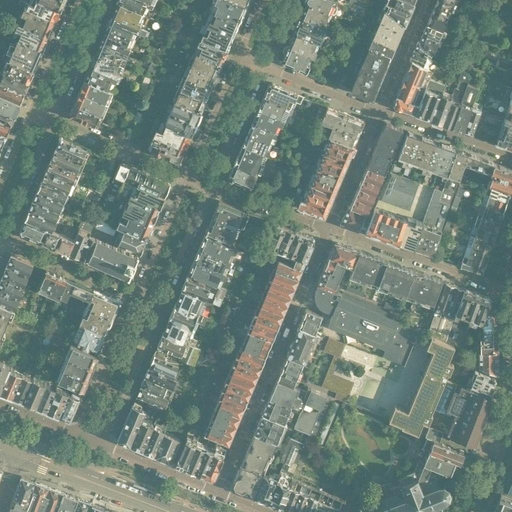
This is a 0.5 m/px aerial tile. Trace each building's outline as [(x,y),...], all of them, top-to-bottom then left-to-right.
[(60,9),(39,0),(35,0),(33,4),(22,0),(20,0),(19,4),(25,6),(26,7),(55,20),(60,9)] [(63,0),(39,0),(60,9),(63,0)] [(117,2),(141,13),(142,14),(145,6),(152,9),(155,4),(146,0),(117,0),(117,2)] [(244,7),(227,0),(214,0),(209,11),(214,13),(238,23),(244,7)] [(304,0),(306,2),(306,3),(328,12),(330,13),(335,0),(304,0)] [(403,0),(389,0),(388,4),(389,4),(409,13),(413,4),(403,0)] [(457,4),(447,0),(436,0),(434,5),(450,11),(452,7),(455,9),(457,4)] [(111,15),(111,16),(139,28),(141,23),(137,21),(141,13),(117,2),(111,16),(111,15)] [(306,3),(302,12),(301,16),(326,27),(328,22),(325,20),(328,12),(306,3)] [(409,13),(389,4),(387,10),(407,19),(409,13)] [(450,11),(434,5),(431,13),(450,21),(452,17),(448,15),(450,11)] [(55,20),(26,7),(25,6),(22,14),(26,16),(23,24),(49,35),(55,20)] [(407,19),(387,10),(382,7),(377,18),(402,29),(407,19)] [(238,23),(214,13),(211,21),(207,20),(205,25),(208,26),(232,36),(238,23)] [(450,21),(431,13),(427,22),(442,29),(444,25),(448,26),(450,21)] [(299,15),(295,25),(296,25),(293,31),(294,32),(316,42),(319,43),(322,36),(324,36),(326,35),(328,30),(327,27),(326,27),(301,16),(299,15)] [(111,16),(106,27),(130,37),(133,31),(144,35),(145,31),(140,28),(139,28),(111,16)] [(402,29),(377,18),(373,27),(398,39),(402,29)] [(49,35),(23,24),(18,22),(15,29),(21,32),(18,38),(21,40),(43,49),(49,35)] [(442,31),(426,24),(422,33),(438,41),(440,36),(444,37),(446,33),(442,31)] [(232,36),(208,26),(205,34),(201,33),(199,38),(226,49),(232,36)] [(106,27),(101,41),(128,53),(130,47),(126,46),(130,37),(106,27)] [(398,39),(373,27),(370,36),(394,48),(398,39)] [(294,32),(290,41),(288,45),(309,54),(313,56),(316,50),(313,49),(316,42),(294,32)] [(435,49),(438,41),(422,33),(419,41),(432,53),(436,54),(437,55),(439,50),(435,49)] [(394,48),(370,36),(366,45),(369,46),(391,57),(394,48)] [(200,47),(197,54),(220,64),(226,51),(198,39),(196,44),(200,47)] [(43,49),(21,40),(18,47),(15,45),(10,43),(8,47),(16,50),(16,51),(23,55),(24,53),(32,56),(31,57),(38,60),(43,49)] [(433,60),(429,58),(432,53),(419,41),(417,40),(409,60),(411,61),(432,70),(436,61),(433,60)] [(101,41),(95,54),(119,64),(123,56),(126,58),(128,53),(101,41)] [(309,54),(288,45),(284,46),(282,50),(284,54),(284,55),(282,61),(306,72),(309,64),(305,63),(309,54)] [(391,57),(369,46),(364,57),(387,66),(391,57)] [(32,56),(24,53),(23,55),(16,51),(16,50),(8,47),(6,53),(14,56),(12,61),(33,71),(38,60),(31,57),(32,56)] [(220,64),(197,54),(191,52),(190,56),(187,64),(189,65),(215,76),(220,64)] [(95,54),(90,65),(117,76),(125,80),(127,75),(116,71),(119,64),(95,54)] [(387,66),(364,57),(360,67),(382,77),(387,66)] [(33,71),(12,61),(10,60),(7,67),(3,66),(1,70),(3,71),(29,82),(33,71)] [(414,113),(429,78),(432,70),(411,61),(393,102),(395,106),(414,113)] [(215,76),(189,65),(187,64),(182,76),(210,88),(215,76)] [(90,65),(85,78),(109,89),(112,81),(115,82),(117,76),(90,65)] [(382,77),(360,67),(355,78),(378,88),(382,77)] [(29,82),(3,71),(1,70),(0,73),(0,84),(23,94),(29,82)] [(460,104),(464,92),(463,92),(465,84),(462,83),(462,82),(468,83),(469,80),(470,78),(461,71),(458,80),(456,88),(455,88),(451,97),(450,99),(449,100),(460,104)] [(347,75),(346,74),(340,72),(335,84),(342,87),(347,75)] [(205,100),(210,88),(182,76),(177,87),(205,100)] [(84,78),(79,91),(103,101),(109,89),(85,78),(84,78)] [(354,82),(352,86),(351,89),(350,90),(373,98),(378,88),(355,78),(355,79),(354,82)] [(430,119),(441,94),(445,84),(429,78),(414,113),(430,119)] [(302,96),(272,83),(268,84),(263,96),(288,107),(292,108),(295,101),(299,103),(302,96)] [(23,94),(0,84),(0,94),(20,103),(23,94)] [(463,130),(471,106),(477,90),(478,88),(467,84),(464,92),(460,104),(451,126),(463,130)] [(200,112),(205,100),(177,87),(172,99),(173,100),(200,112)] [(79,91),(74,102),(98,113),(103,101),(79,91)] [(20,103),(0,94),(0,109),(14,115),(20,103)] [(440,122),(449,100),(450,99),(451,97),(441,94),(430,119),(440,122)] [(292,108),(288,107),(263,96),(257,109),(261,110),(287,121),(290,115),(292,108)] [(190,134),(200,112),(173,100),(163,122),(190,134)] [(451,126),(460,104),(449,100),(440,122),(451,126)] [(70,111),(72,115),(93,125),(98,113),(74,102),(70,111)] [(364,120),(327,106),(321,120),(330,124),(357,136),(364,120)] [(471,106),(463,130),(472,133),(480,112),(475,110),(476,107),(471,106)] [(14,115),(0,109),(0,119),(11,124),(14,115)] [(287,121),(261,110),(257,109),(252,121),(277,132),(280,125),(284,127),(287,121)] [(511,119),(509,118),(505,117),(503,122),(508,124),(505,131),(511,133),(511,119)] [(11,124),(0,119),(0,131),(6,134),(11,124)] [(357,136),(330,124),(321,120),(314,138),(323,142),(327,134),(329,134),(354,145),(357,136)] [(184,148),(190,134),(163,122),(161,121),(158,128),(156,127),(153,134),(184,148)] [(275,138),(277,132),(252,121),(247,133),(272,144),(275,138)] [(402,129),(385,122),(367,166),(383,173),(384,173),(402,129)] [(130,128),(126,138),(130,140),(134,130),(130,128)] [(406,167),(417,135),(407,131),(402,143),(397,156),(404,158),(402,166),(406,167)] [(511,133),(505,131),(503,138),(498,136),(496,142),(511,148),(511,133)] [(247,133),(242,145),(262,153),(267,155),(272,144),(247,133)] [(184,148),(153,134),(147,148),(176,160),(180,158),(184,148)] [(354,145),(329,134),(327,134),(323,142),(350,153),(354,145)] [(418,163),(427,138),(417,135),(406,167),(404,173),(407,174),(412,161),(418,163)] [(59,138),(55,148),(83,160),(88,148),(62,137),(61,137),(60,137),(59,137),(59,138)] [(425,174),(436,142),(427,138),(418,163),(424,165),(421,173),(425,174)] [(350,153),(323,142),(320,150),(347,161),(350,153)] [(437,172),(446,145),(436,142),(425,174),(424,175),(422,182),(426,183),(431,170),(437,172)] [(260,174),(265,164),(264,163),(267,155),(262,153),(242,145),(238,156),(237,156),(234,164),(230,173),(228,176),(229,179),(233,180),(251,187),(252,184),(257,173),(260,174)] [(445,181),(455,149),(446,145),(437,172),(443,174),(441,180),(445,181)] [(55,148),(50,159),(78,171),(83,160),(55,148)] [(461,170),(463,163),(467,153),(455,149),(445,181),(444,182),(442,189),(441,191),(438,200),(449,204),(461,170)] [(347,161),(320,150),(317,158),(343,169),(347,161)] [(481,158),(470,154),(467,153),(463,163),(466,164),(478,168),(481,158)] [(106,182),(115,160),(109,157),(101,179),(106,182)] [(343,169),(317,158),(314,165),(340,176),(343,169)] [(493,162),(481,158),(478,168),(490,173),(493,162)] [(50,159),(46,169),(74,181),(78,171),(50,159)] [(127,165),(118,161),(112,175),(122,179),(127,165)] [(511,169),(493,162),(490,173),(492,174),(511,180),(511,169)] [(169,183),(127,165),(122,179),(164,197),(169,183)] [(340,176),(314,165),(311,173),(337,184),(340,176)] [(383,173),(367,166),(362,176),(379,183),(383,173)] [(399,174),(401,169),(394,166),(392,171),(399,174)] [(46,169),(41,179),(41,180),(67,191),(69,192),(74,181),(46,169)] [(389,172),(378,199),(401,207),(409,210),(414,197),(419,183),(389,172)] [(337,184),(311,173),(307,181),(309,182),(334,192),(337,184)] [(462,174),(459,185),(464,186),(467,176),(462,174)] [(511,180),(492,174),(488,184),(492,185),(510,192),(511,190),(511,180)] [(122,179),(112,175),(106,190),(115,194),(126,199),(157,212),(164,197),(122,179)] [(379,183),(362,176),(358,186),(375,194),(379,183)] [(41,180),(37,189),(63,201),(67,191),(41,180)] [(101,193),(105,184),(99,181),(97,186),(91,184),(90,188),(101,193)] [(334,192),(309,182),(307,181),(304,189),(330,200),(334,192)] [(510,192),(492,185),(488,184),(484,194),(488,196),(507,202),(508,199),(510,198),(511,194),(510,192)] [(280,185),(277,191),(284,194),(286,188),(280,185)] [(375,194),(358,186),(353,196),(371,204),(375,194)] [(37,189),(33,199),(59,210),(63,201),(37,189)] [(330,200),(304,189),(301,197),(303,197),(327,208),(330,200)] [(431,255),(449,204),(438,200),(441,191),(435,189),(434,189),(430,199),(423,219),(424,220),(413,249),(431,255)] [(295,194),(292,203),(296,205),(300,196),(295,194)] [(505,206),(507,202),(488,196),(484,194),(483,197),(481,204),(503,212),(506,210),(505,206)] [(455,195),(451,205),(454,206),(457,207),(460,197),(455,195)] [(303,197),(301,197),(300,196),(296,205),(321,214),(324,215),(327,208),(303,197)] [(371,204),(353,196),(349,206),(349,207),(366,214),(371,204)] [(33,199),(29,209),(55,220),(59,210),(33,199)] [(157,212),(126,199),(120,212),(123,213),(151,225),(157,212)] [(219,201),(212,217),(236,227),(237,225),(240,227),(246,214),(242,212),(243,210),(219,201)] [(98,205),(92,203),(89,209),(95,212),(98,205)] [(106,207),(100,204),(96,213),(102,216),(106,207)] [(500,222),(503,212),(481,204),(477,214),(481,216),(500,222)] [(366,214),(349,207),(349,206),(348,206),(341,220),(340,223),(343,224),(359,229),(365,231),(369,221),(364,219),(366,214)] [(375,208),(369,221),(365,231),(373,234),(382,211),(375,208)] [(24,218),(45,228),(49,229),(50,230),(55,220),(29,209),(24,218)] [(413,249),(424,220),(423,219),(412,215),(413,211),(409,210),(406,219),(405,221),(413,224),(405,246),(413,249)] [(381,237),(390,213),(382,211),(373,234),(381,237)] [(151,225),(123,213),(120,212),(115,225),(122,228),(146,238),(151,225)] [(389,240),(397,218),(397,216),(390,213),(381,237),(389,240)] [(500,222),(481,216),(477,214),(474,225),(496,233),(500,222)] [(397,243),(405,221),(406,219),(397,216),(397,218),(389,240),(397,243)] [(205,234),(227,243),(230,237),(236,239),(240,229),(236,227),(212,217),(205,234)] [(20,229),(21,233),(40,241),(44,230),(45,228),(24,218),(20,229)] [(275,250),(276,248),(285,226),(272,221),(266,235),(270,237),(266,246),(275,250)] [(405,221),(397,243),(405,246),(413,224),(405,221)] [(496,233),(474,225),(473,224),(469,234),(474,236),(493,243),(496,233)] [(96,225),(94,232),(104,236),(107,229),(96,225)] [(444,225),(441,235),(448,238),(452,228),(448,227),(444,225)] [(294,229),(285,226),(276,248),(284,251),(294,229)] [(138,256),(89,235),(90,232),(79,227),(73,240),(67,253),(128,279),(131,272),(132,272),(135,263),(138,256)] [(146,238),(122,228),(119,236),(116,234),(113,241),(138,253),(139,253),(142,247),(142,246),(145,239),(146,239),(146,238)] [(50,230),(49,229),(48,232),(44,230),(40,241),(54,247),(59,234),(50,230)] [(303,233),(294,229),(284,251),(294,255),(303,233)] [(303,233),(294,255),(294,256),(305,261),(313,240),(312,236),(303,233)] [(73,240),(59,234),(54,247),(67,253),(73,240)] [(235,247),(227,243),(205,234),(199,247),(226,258),(230,260),(235,247)] [(437,245),(441,247),(445,248),(448,238),(441,235),(437,245)] [(493,243),(474,236),(471,246),(489,253),(493,243)] [(357,249),(337,242),(335,242),(334,243),(333,244),(329,255),(350,264),(353,265),(356,256),(359,250),(357,249)] [(489,253),(471,246),(468,245),(464,255),(486,263),(489,253)] [(230,260),(226,258),(199,247),(194,259),(224,272),(230,260)] [(385,260),(359,250),(356,256),(353,265),(350,273),(355,275),(355,277),(359,279),(359,276),(365,278),(364,281),(368,282),(369,280),(374,282),(373,284),(376,285),(385,260)] [(11,254),(6,265),(29,275),(33,264),(11,254)] [(350,264),(329,255),(325,265),(341,271),(343,267),(348,269),(350,264)] [(486,263),(464,255),(460,266),(482,274),(484,270),(485,270),(486,265),(485,265),(486,263)] [(305,261),(294,256),(290,266),(301,270),(305,261)] [(218,286),(224,272),(194,259),(188,272),(199,277),(210,282),(215,284),(218,286)] [(412,269),(385,260),(376,285),(377,285),(378,283),(383,285),(382,287),(403,295),(412,269)] [(301,270),(290,266),(278,261),(276,266),(274,265),(273,268),(274,269),(297,279),(301,270)] [(6,265),(1,277),(24,286),(29,275),(6,265)] [(341,271),(325,265),(321,273),(343,282),(343,281),(338,278),(341,271)] [(297,279),(274,269),(273,268),(271,268),(268,277),(271,278),(293,287),(297,279)] [(63,287),(67,278),(46,269),(38,288),(59,297),(59,296),(63,287)] [(435,298),(441,280),(412,269),(403,295),(405,295),(405,293),(410,295),(410,297),(414,299),(415,296),(420,298),(419,300),(423,302),(424,300),(429,301),(428,304),(432,305),(435,298)] [(226,289),(218,286),(215,284),(210,282),(208,286),(197,281),(199,277),(188,272),(188,273),(187,277),(186,277),(182,288),(213,301),(219,304),(226,289)] [(343,282),(321,273),(317,283),(333,289),(335,283),(341,286),(343,282)] [(1,277),(0,280),(0,289),(19,297),(24,286),(1,277)] [(93,290),(67,278),(63,287),(59,296),(66,299),(70,290),(89,298),(93,290)] [(293,287),(271,278),(269,283),(266,282),(264,286),(267,287),(290,296),(293,287)] [(453,312),(463,288),(441,280),(435,298),(439,299),(435,309),(427,333),(443,340),(453,312)] [(339,297),(341,293),(333,289),(317,283),(318,283),(317,284),(318,284),(315,292),(315,294),(315,296),(315,298),(315,300),(316,302),(317,304),(318,305),(319,307),(320,308),(322,309),(332,314),(330,319),(388,343),(383,356),(404,364),(418,330),(339,297)] [(364,292),(347,286),(346,290),(363,296),(364,292)] [(290,296),(267,287),(265,292),(262,291),(261,294),(263,295),(286,305),(290,296)] [(182,289),(176,303),(201,314),(205,306),(210,308),(213,301),(182,288),(181,289),(182,289)] [(460,328),(464,316),(462,316),(471,290),(463,288),(453,312),(443,340),(455,344),(461,347),(467,330),(460,328)] [(0,303),(12,308),(14,309),(19,297),(0,289),(0,303)] [(116,308),(118,303),(121,302),(120,299),(117,300),(93,290),(89,298),(90,299),(90,298),(94,299),(90,308),(112,317),(116,308)] [(470,321),(480,293),(471,290),(462,316),(464,316),(467,317),(466,320),(470,321)] [(340,297),(405,324),(406,320),(379,309),(379,307),(342,292),(340,297)] [(491,297),(480,293),(470,321),(473,323),(474,320),(481,323),(487,308),(491,297)] [(286,305),(263,295),(261,294),(257,303),(260,304),(282,314),(286,305)] [(491,297),(487,308),(481,323),(481,329),(481,331),(497,330),(494,303),(496,301),(497,300),(491,297)] [(408,309),(385,301),(383,307),(406,315),(408,309)] [(169,319),(195,330),(198,322),(203,324),(206,319),(208,320),(209,317),(201,314),(176,303),(175,302),(168,318),(169,319)] [(0,303),(0,337),(12,308),(0,303)] [(282,314),(260,304),(258,309),(255,308),(254,311),(279,322),(282,314)] [(251,318),(238,312),(239,309),(236,307),(233,315),(249,322),(251,318)] [(109,326),(112,317),(90,308),(87,316),(82,314),(79,322),(105,333),(108,326),(109,326)] [(319,321),(321,315),(306,309),(302,317),(318,323),(317,324),(323,326),(324,323),(319,321)] [(271,340),(279,322),(254,311),(251,318),(249,322),(248,325),(246,329),(249,331),(271,340)] [(323,326),(317,324),(318,323),(302,317),(299,325),(320,334),(323,326)] [(169,319),(163,332),(163,333),(194,347),(197,340),(192,338),(195,330),(169,319)] [(246,329),(248,325),(238,321),(236,325),(246,329)] [(102,343),(106,333),(105,333),(79,322),(78,322),(72,338),(80,342),(79,345),(89,350),(90,347),(96,350),(98,349),(101,343),(102,343)] [(320,334),(299,325),(293,339),(311,347),(315,338),(318,339),(320,334)] [(497,330),(481,331),(481,335),(478,336),(479,350),(477,350),(477,352),(497,350),(497,349),(498,348),(498,347),(498,346),(498,345),(498,344),(497,343),(497,330)] [(271,340),(249,331),(246,336),(244,335),(243,338),(245,339),(267,349),(271,340)] [(200,350),(194,347),(163,333),(163,332),(158,344),(156,348),(166,353),(168,349),(174,351),(172,355),(194,365),(200,350)] [(394,405),(388,419),(402,425),(401,426),(418,433),(423,421),(428,423),(432,413),(431,412),(433,408),(453,416),(446,433),(450,435),(448,439),(471,448),(473,444),(481,421),(491,397),(488,396),(464,386),(460,385),(458,391),(454,389),(456,383),(447,379),(445,378),(448,372),(449,372),(453,363),(447,360),(454,345),(431,335),(426,346),(433,349),(408,410),(394,405)] [(267,349),(245,339),(243,345),(241,344),(239,348),(241,349),(264,358),(267,349)] [(293,339),(287,354),(307,363),(312,365),(314,360),(307,357),(311,347),(293,339)] [(97,354),(94,353),(95,352),(89,350),(79,345),(72,342),(67,354),(69,355),(92,364),(97,354)] [(224,357),(228,346),(225,345),(220,356),(224,357)] [(264,358),(241,349),(239,353),(236,352),(234,356),(237,357),(260,367),(264,358)] [(27,363),(30,354),(18,350),(15,358),(27,363)] [(497,350),(477,352),(478,366),(497,374),(497,350)] [(154,353),(148,366),(172,377),(177,363),(154,353)] [(307,363),(287,354),(283,362),(298,369),(300,369),(304,371),(307,363)] [(92,364),(69,355),(68,358),(66,357),(62,366),(87,376),(91,367),(92,364)] [(260,367),(237,357),(235,361),(232,360),(231,364),(256,375),(260,367)] [(1,362),(0,365),(0,391),(10,368),(11,366),(1,362)] [(298,369),(283,362),(280,370),(297,377),(300,369),(298,369)] [(256,375),(231,364),(229,368),(232,370),(230,374),(253,384),(256,375)] [(87,376),(62,366),(57,378),(82,388),(87,376)] [(172,377),(148,366),(144,375),(171,387),(175,378),(172,377)] [(10,368),(0,391),(0,392),(12,397),(22,373),(10,368)] [(297,377),(280,370),(277,378),(291,384),(293,385),(297,377)] [(468,376),(464,386),(488,396),(490,395),(490,394),(491,394),(492,393),(492,392),(492,391),(492,390),(491,388),(492,386),(491,386),(495,379),(474,370),(471,377),(468,376)] [(22,373),(12,397),(22,401),(32,377),(22,373)] [(253,384),(230,374),(228,378),(226,377),(224,381),(249,392),(253,384)] [(171,387),(144,375),(140,385),(168,397),(171,387)] [(32,377),(22,401),(34,406),(44,383),(44,382),(32,377)] [(301,388),(297,387),(293,385),(291,384),(277,378),(273,387),(294,395),(301,398),(302,395),(299,394),(301,388)] [(249,392),(224,381),(222,385),(225,386),(223,390),(246,400),(249,392)] [(44,383),(34,406),(45,410),(54,388),(44,383)] [(168,397),(140,385),(136,394),(149,399),(150,399),(162,405),(163,406),(164,406),(168,397)] [(313,433),(328,395),(306,385),(304,390),(302,395),(301,398),(294,395),(290,403),(290,404),(288,409),(292,411),(293,408),(301,411),(294,426),(309,433),(310,433),(313,434),(313,433)] [(54,388),(45,410),(56,415),(66,393),(66,391),(55,386),(54,388)] [(294,395),(273,387),(270,395),(290,404),(290,403),(294,395)] [(246,400),(223,390),(221,389),(219,393),(222,394),(220,399),(242,408),(246,400)] [(66,393),(56,415),(69,420),(78,398),(68,394),(66,393)] [(288,409),(290,404),(270,395),(266,404),(290,415),(292,411),(288,409)] [(194,398),(191,405),(196,408),(198,405),(200,400),(194,398)] [(242,408),(220,399),(217,398),(216,402),(220,404),(218,409),(239,417),(242,408)] [(163,406),(162,405),(150,399),(149,399),(146,405),(161,412),(163,406)] [(130,445),(141,421),(145,410),(132,404),(117,439),(130,445)] [(290,415),(266,404),(262,412),(282,421),(284,417),(289,419),(290,415)] [(239,417),(218,409),(216,413),(212,411),(210,415),(235,426),(239,417)] [(286,423),(282,421),(262,412),(258,422),(279,431),(282,425),(285,426),(286,423)] [(235,426),(210,415),(208,420),(213,422),(211,426),(231,435),(235,426)] [(141,421),(130,445),(143,450),(153,426),(141,421)] [(282,432),(279,431),(258,422),(254,432),(276,442),(278,442),(282,432)] [(153,454),(163,432),(164,430),(153,426),(143,450),(153,454)] [(231,435),(211,426),(209,430),(205,428),(203,433),(228,443),(231,435)] [(439,441),(443,432),(430,427),(429,427),(425,435),(433,439),(439,441)] [(170,461),(179,439),(173,436),(163,432),(153,454),(170,461)] [(233,483),(234,487),(254,495),(263,473),(260,472),(269,452),(271,453),(276,442),(254,432),(238,470),(233,483)] [(463,452),(462,451),(439,442),(439,441),(433,439),(425,435),(425,436),(427,437),(423,447),(425,448),(423,452),(427,453),(423,462),(427,464),(434,468),(442,471),(444,472),(446,473),(446,472),(449,474),(450,473),(455,460),(457,461),(458,462),(459,462),(459,461),(462,452),(463,452)] [(290,477),(300,451),(302,447),(303,443),(288,436),(278,460),(284,462),(278,477),(277,476),(266,501),(280,506),(292,478),(290,477)] [(184,439),(174,463),(186,467),(195,445),(197,440),(193,438),(191,442),(184,439)] [(213,451),(204,475),(210,478),(214,476),(226,449),(216,444),(213,451)] [(195,445),(186,467),(196,472),(205,449),(195,445)] [(205,449),(196,472),(204,475),(213,451),(206,448),(205,449)] [(439,511),(446,509),(447,510),(447,509),(446,508),(447,506),(449,506),(449,505),(447,505),(447,503),(447,502),(447,501),(446,502),(445,501),(448,499),(450,499),(450,498),(449,498),(450,493),(452,493),(451,492),(450,492),(448,488),(449,487),(449,486),(448,487),(444,485),(444,483),(443,483),(443,484),(438,485),(435,479),(437,478),(439,477),(442,471),(434,468),(427,464),(423,462),(418,460),(415,466),(413,470),(406,473),(406,472),(405,473),(405,474),(398,476),(396,476),(396,477),(398,477),(399,481),(399,483),(392,486),(391,485),(389,482),(376,487),(379,496),(380,499),(373,502),(372,499),(371,499),(372,500),(365,502),(364,502),(364,501),(364,500),(358,503),(358,504),(359,506),(358,506),(359,507),(358,507),(358,508),(359,508),(360,509),(359,510),(360,511),(439,511)] [(266,501),(277,476),(269,473),(268,475),(263,473),(254,495),(266,501)] [(28,502),(35,481),(21,476),(13,496),(28,502)] [(292,478),(280,506),(290,510),(301,482),(292,478)] [(27,511),(40,511),(50,487),(35,481),(28,502),(26,507),(24,511),(27,511)] [(301,482),(290,510),(294,511),(299,511),(311,486),(301,482)] [(311,486),(299,511),(310,511),(317,496),(320,490),(311,486)] [(55,511),(64,492),(50,487),(40,511),(55,511)] [(511,511),(511,492),(508,491),(502,488),(492,511),(511,511)] [(336,511),(341,500),(320,490),(317,496),(310,511),(336,511)] [(71,511),(78,497),(64,492),(55,511),(71,511)] [(18,511),(20,509),(24,510),(23,511),(24,511),(26,507),(28,502),(13,496),(7,511),(18,511)] [(88,511),(92,503),(78,497),(71,511),(88,511)] [(88,511),(103,511),(106,508),(92,503),(88,511)]
